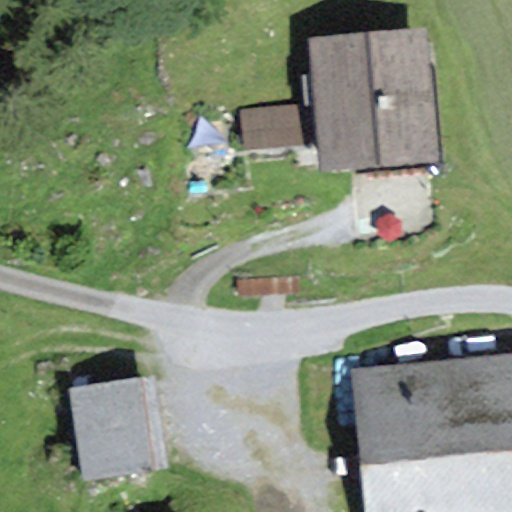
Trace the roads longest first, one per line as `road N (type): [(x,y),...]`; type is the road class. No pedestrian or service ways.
road 1 (unclassified): [(0,278),(209,326),(511,300)]
road 2 (track): [(0,359),(64,340),(208,346),(262,327)]
